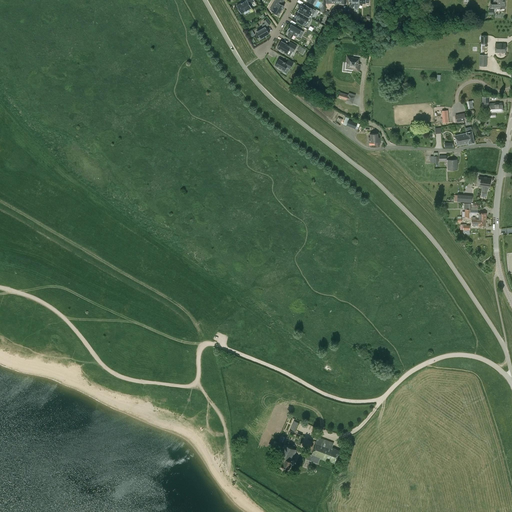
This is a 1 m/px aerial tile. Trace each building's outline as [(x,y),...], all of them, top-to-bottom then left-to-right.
[(237,6),(240,11),(241,14),(242,14),(251,8),(252,8),(250,4),(255,1),(254,0),(246,0),(247,0),(244,2),(241,3),(241,4),(237,6)] [(282,4),(284,0),(283,0),(275,0),(275,2),(276,3),(272,12),(279,16),(284,6),(282,4)] [(506,2),(505,0),(493,0),(494,2),(490,2),(490,8),(496,8),(505,8),(505,2),(506,2)] [(311,18),(316,10),(313,9),(314,9),(308,6),(307,9),(301,5),(298,11),(312,19),(311,18)] [(308,24),(309,24),(312,19),(298,11),(297,11),(298,12),(295,17),(301,20),(300,23),(305,26),(306,27),(308,24)] [(266,23),(262,26),(264,28),(257,32),(258,34),(256,35),(259,41),(264,38),(264,37),(269,34),(265,27),(267,25),(268,26),(271,24),(267,18),(264,21),(266,23)] [(301,37),(304,32),(301,30),(302,27),(298,25),(296,27),(291,24),(288,30),(291,32),(288,37),(291,39),(294,34),(301,37)] [(290,49),(291,50),(294,52),(297,46),(291,42),(289,46),(281,41),(277,48),(281,50),(280,51),(283,53),(284,52),(287,54),(290,49)] [(506,53),(506,43),(495,43),(495,52),(506,53)] [(297,51),(303,54),(305,49),(300,46),(297,51)] [(487,66),(487,55),(479,55),(479,66),(487,66)] [(358,69),(359,58),(348,57),(347,68),(358,69)] [(294,63),(288,60),(286,63),(279,59),(275,66),(278,67),(278,68),(278,69),(281,70),(282,69),(285,71),(287,67),(290,69),(294,63)] [(490,113),(503,112),(502,103),(489,103),(490,113)] [(464,113),(455,115),(456,122),(466,120),(464,113)] [(349,118),(345,116),(342,124),(358,130),(361,124),(358,123),(348,119),(349,118)] [(475,143),(471,126),(465,128),(466,133),(469,143),(468,143),(468,144),(475,143)] [(370,134),(370,137),(368,137),(369,143),(375,142),(375,145),(380,145),(380,138),(378,138),(378,133),(370,134)] [(466,133),(455,135),(457,146),(468,143),(469,143),(466,133)] [(448,169),(457,169),(456,159),(448,160),(448,169)] [(479,176),(478,181),(480,181),(479,186),(482,187),(481,191),(487,192),(488,188),(489,188),(491,178),(487,177),(484,177),(479,176)] [(470,212),(470,209),(471,209),(471,203),(464,203),(464,209),(465,209),(465,211),(462,211),(462,218),(465,218),(465,219),(471,219),(486,219),(486,213),(470,212)] [(299,424),(294,422),(290,430),(295,432),(299,424)] [(294,463),(294,462),(294,460),(292,460),(291,460),(302,435),(295,432),(290,430),(276,463),(288,468),(291,462),(291,463),(292,463),(294,463)] [(317,436),(311,454),(335,463),(340,450),(332,447),(334,442),(317,436)]
